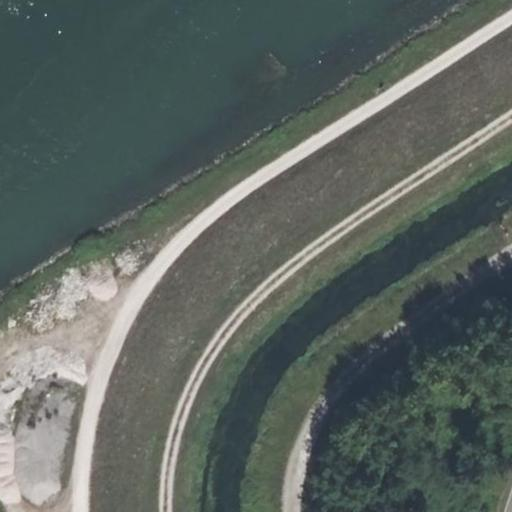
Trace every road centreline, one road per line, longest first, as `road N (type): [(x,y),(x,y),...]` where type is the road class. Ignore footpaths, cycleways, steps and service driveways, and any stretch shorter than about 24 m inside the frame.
road 1 (track): [(511,7),(223,202),(114,310),(91,511)]
road 2 (track): [(167,511),(176,426),(199,375),(241,319),(323,245),(511,118)]
road 3 (track): [(511,262),(360,367),(298,450),(296,511)]
